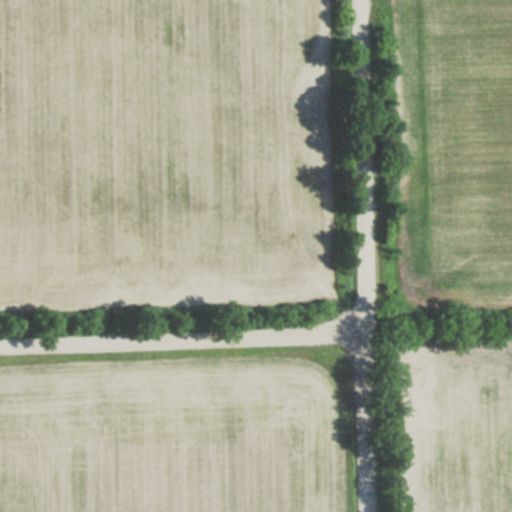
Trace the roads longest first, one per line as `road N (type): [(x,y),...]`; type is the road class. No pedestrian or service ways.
road 1 (residential): [(370,511),(360,0)]
road 2 (residential): [(366,336),(0,345)]
